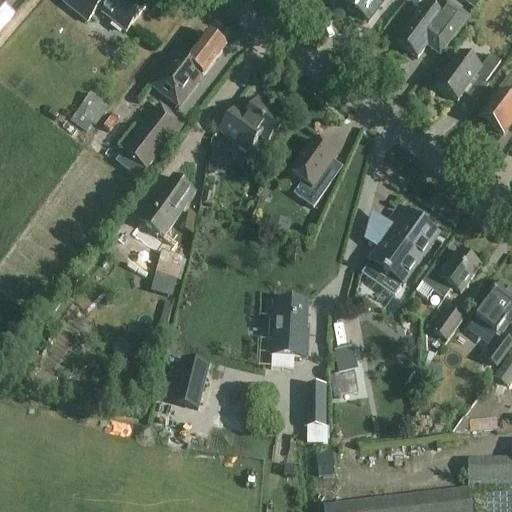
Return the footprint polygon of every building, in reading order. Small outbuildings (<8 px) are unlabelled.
[(145,9),(134,0),(65,0),(62,4),(87,23),(97,11),(125,34),(145,9)] [(339,0),(339,1),(341,4),(367,24),(386,0),(339,0)] [(469,19),(442,0),(433,13),(422,5),(394,43),(415,59),(424,47),(440,59),(469,19)] [(0,37),(16,18),(0,4),(0,37)] [(150,89),(179,111),(225,48),(205,34),(184,63),(174,56),(150,89)] [(479,68),(458,53),(434,86),(456,102),(474,77),(483,84),(499,63),(489,55),(479,68)] [(502,136),(511,122),(511,77),(510,77),(479,120),(502,136)] [(90,136),(108,109),(91,97),(72,124),(90,136)] [(56,133),(73,114),(55,98),(38,117),(56,133)] [(282,120),(255,99),(242,116),(232,108),(215,130),(245,153),(257,136),(265,143),(282,120)] [(147,173),(184,124),(160,106),(122,154),(147,173)] [(311,209),(328,184),(318,177),(333,156),(311,141),(288,174),(300,182),(291,196),(311,209)] [(476,176),(485,160),(477,155),(468,172),(476,176)] [(159,248),(196,194),(173,178),(158,199),(155,197),(137,223),(144,228),(139,234),(159,248)] [(203,207),(211,208),(212,195),(204,194),(203,207)] [(360,276),(376,287),(385,274),(401,285),(436,236),(403,213),(392,230),(370,215),(363,244),(376,253),(360,276)] [(273,219),(269,231),(287,235),(291,223),(273,219)] [(334,221),(326,251),(350,258),(358,228),(334,221)] [(153,276),(177,283),(184,258),(160,251),(153,276)] [(459,296),(479,269),(458,253),(442,275),(433,269),(415,294),(427,302),(432,295),(443,302),(451,290),(459,296)] [(481,310),(475,319),(495,334),(505,321),(511,325),(511,323),(511,291),(501,283),(498,286),(494,292),(484,305),(485,306),(481,310)] [(375,300),(388,314),(401,302),(388,288),(375,300)] [(308,304),(274,302),(272,322),(269,321),(268,341),(271,342),(270,358),(307,361),(308,331),(306,331),(308,304)] [(446,343),(462,319),(449,310),(432,334),(446,343)] [(497,371),(511,351),(511,346),(501,338),(483,361),(497,371)] [(352,353),(335,356),(339,377),(356,374),(352,353)] [(508,390),(511,383),(511,360),(508,358),(493,379),(508,390)] [(182,361),(174,405),(202,410),(210,366),(182,361)] [(440,369),(425,370),(425,385),(441,384),(440,369)] [(456,381),(450,389),(464,398),(469,391),(456,381)] [(166,423),(174,389),(152,384),(144,418),(166,423)] [(325,430),(326,388),(304,388),(303,430),(325,430)] [(475,393),(474,415),(491,416),(491,393),(475,393)] [(470,434),(498,433),(497,424),(470,425),(470,434)] [(511,461),(468,462),(468,488),(511,486),(511,461)] [(333,467),(318,469),(319,479),(334,477),(333,467)] [(322,511),(470,511),(468,491),(322,509),(322,511)]
